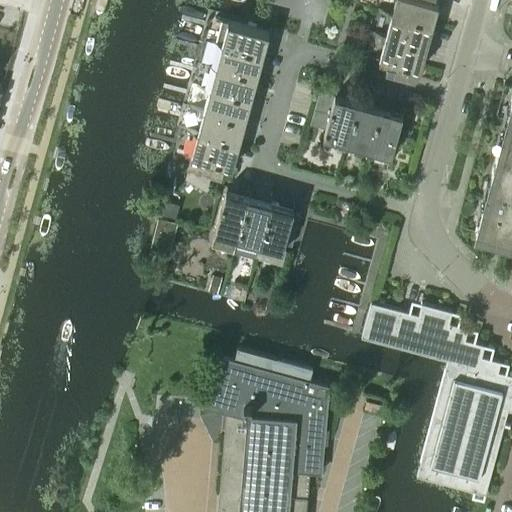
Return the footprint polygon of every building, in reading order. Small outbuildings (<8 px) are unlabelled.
[(433,24),(439,1),(436,0),(395,0),(392,13),(433,24)] [(427,46),(433,24),(392,13),(386,35),(427,46)] [(263,53),(269,31),(248,25),(239,23),(228,20),(222,42),(263,53)] [(386,35),(380,57),(389,59),(387,66),(395,68),(397,61),(421,68),(427,46),(386,35)] [(257,76),(263,53),(222,42),(216,64),(257,76)] [(251,98),(257,76),(216,64),(210,86),(251,98)] [(245,120),(251,98),(210,86),(204,109),(245,120)] [(320,89),(311,123),(325,127),(323,133),(346,139),(358,99),(334,93),(320,89)] [(511,240),(511,92),(475,231),(511,240)] [(346,139),(345,144),(368,150),(369,146),(380,105),(358,99),(346,139)] [(380,105),(369,146),(391,151),(402,111),(380,105)] [(239,142),(245,120),(204,109),(198,131),(239,142)] [(233,165),(239,142),(198,131),(191,154),(233,165)] [(237,235),(249,194),(239,192),(226,188),(214,229),(215,229),(214,234),(236,240),(237,235)] [(259,241),(271,200),(249,194),(237,235),(259,241)] [(291,244),(299,214),(291,212),(293,206),(271,200),(259,241),(255,257),(282,265),(286,249),(282,247),(283,242),(291,244)] [(213,275),(208,290),(217,293),(222,278),(213,275)] [(265,308),(264,310),(276,313),(277,311),(280,301),(277,300),(268,298),(265,308)] [(501,360),(481,355),(485,343),(465,337),(468,326),(449,321),(453,309),(422,301),(419,313),(371,300),(362,334),(448,358),(417,474),(485,492),(508,408),(511,409),(511,373),(498,370),(501,360)] [(313,367),(238,346),(234,358),(216,353),(202,404),(226,411),(229,402),(243,406),(243,412),(247,413),(246,433),(233,432),(225,511),(306,511),(310,470),(322,471),(329,384),(309,379),(313,367)]
